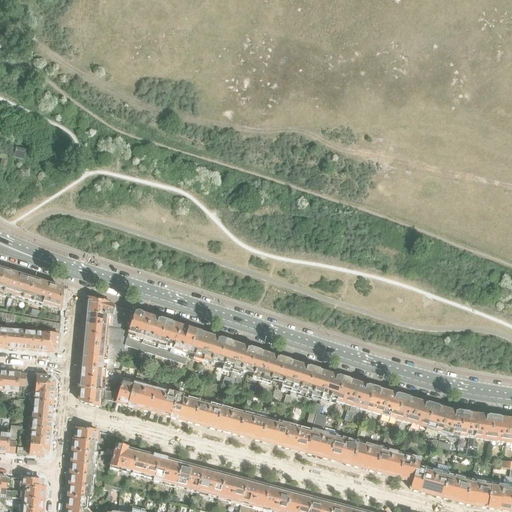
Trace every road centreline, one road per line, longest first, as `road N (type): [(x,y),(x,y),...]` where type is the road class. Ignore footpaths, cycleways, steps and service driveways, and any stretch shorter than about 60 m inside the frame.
road 1 (unknown): [(511,267),(122,133),(24,61),(2,0)]
road 2 (track): [(511,187),(343,151),(306,133),(259,134),(164,113),(44,52),(6,8)]
road 3 (secondary): [(511,398),(450,389),(79,271)]
road 4 (residential): [(62,411),(437,511)]
